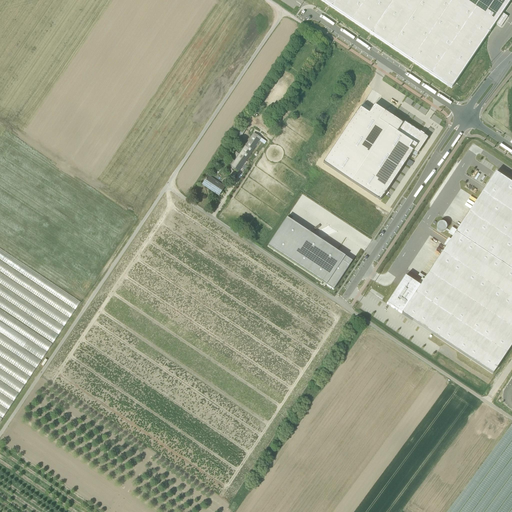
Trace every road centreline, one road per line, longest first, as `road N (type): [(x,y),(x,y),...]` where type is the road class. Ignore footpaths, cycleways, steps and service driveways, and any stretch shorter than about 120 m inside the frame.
road 1 (track): [(284,10),(0,433)]
road 2 (unclassified): [(511,419),(166,186)]
road 3 (residential): [(310,12),(467,117)]
